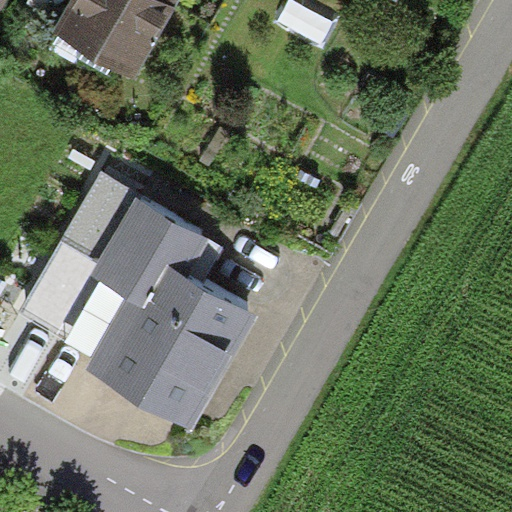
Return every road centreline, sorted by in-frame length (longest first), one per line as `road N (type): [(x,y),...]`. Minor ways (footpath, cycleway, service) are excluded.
road 1 (residential): [(511,10),(213,511)]
road 2 (residential): [(0,419),(172,511)]
